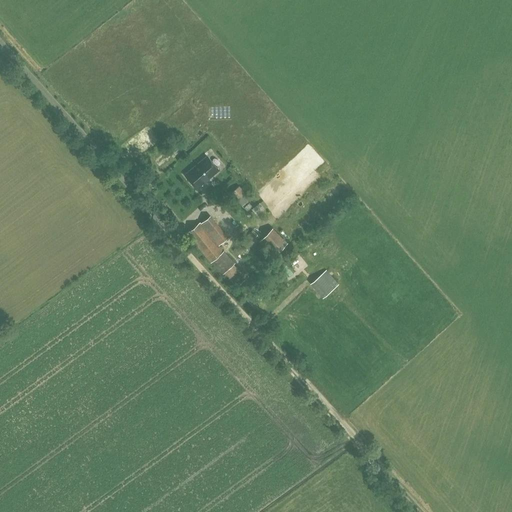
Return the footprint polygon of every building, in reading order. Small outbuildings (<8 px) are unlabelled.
[(177,158),(169,148),(154,161),(162,171),(177,158)] [(196,165),(185,175),(197,188),(208,179),(218,170),(207,156),(196,165)] [(200,222),(187,233),(211,263),(224,276),(237,264),(224,252),(218,245),(228,238),(210,216),(201,223),(200,222)] [(260,241),(274,255),(287,242),(272,229),(260,241)] [(241,259),(259,240),(251,232),(233,250),(241,259)] [(322,298),(334,288),(321,274),(310,284),(322,298)]
